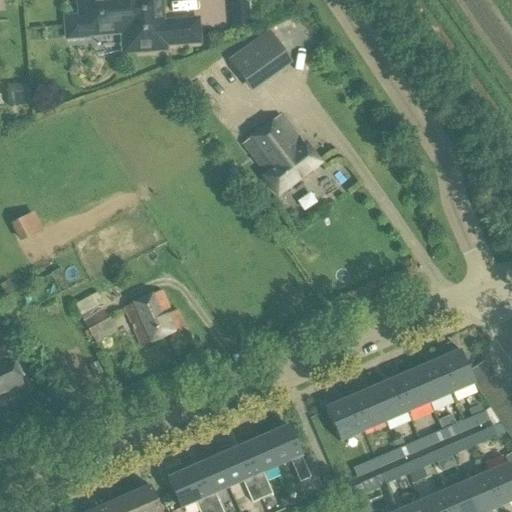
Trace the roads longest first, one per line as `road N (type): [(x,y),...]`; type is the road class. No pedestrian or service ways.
road 1 (unclassified): [(0,493),(486,284)]
road 2 (residential): [(486,284),(441,153),(335,0)]
